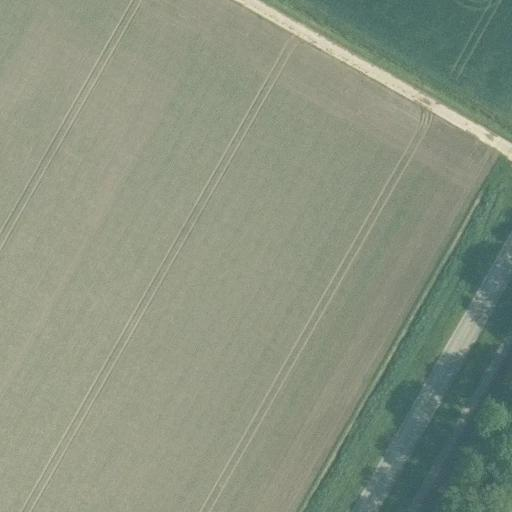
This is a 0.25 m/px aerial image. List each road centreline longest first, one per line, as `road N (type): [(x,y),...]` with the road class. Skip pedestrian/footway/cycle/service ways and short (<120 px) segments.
road 1 (track): [(511,153),(242,0)]
road 2 (tertiary): [(362,511),(511,247)]
